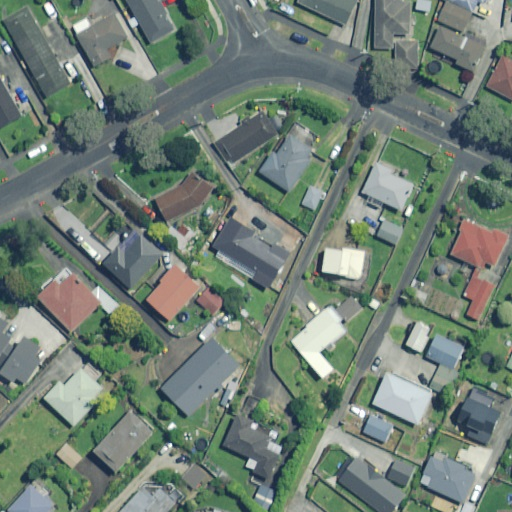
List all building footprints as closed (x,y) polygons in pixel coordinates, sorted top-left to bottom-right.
[(176,30),(159,0),(127,0),(152,44),(176,30)] [(358,1),(356,0),(300,0),(299,3),(346,26),(358,1)] [(394,0),(376,0),(374,48),(395,49),(394,68),(418,69),(420,40),(410,40),(410,35),(411,1),(394,0)] [(448,0),(447,4),(472,15),(478,1),(484,4),(485,0),(448,0)] [(472,15),(447,4),(439,21),(464,32),(472,15)] [(70,85),(27,9),(4,22),(47,98),(70,85)] [(128,39),(115,15),(95,26),(90,17),(74,26),(96,67),(111,59),(106,50),(128,39)] [(485,47),(441,27),(432,48),(459,61),(457,64),(474,72),(485,47)] [(511,62),(503,57),(487,87),(511,100),(511,62)] [(0,129),(22,118),(0,76),(0,129)] [(271,119),(265,123),(260,115),(216,143),(231,166),(281,134),(271,119)] [(317,154),(292,136),(278,156),(275,154),(262,173),(290,193),(317,154)] [(393,170),(378,163),(365,193),(371,195),(367,202),(382,209),(385,203),(402,211),(413,184),(391,175),(393,170)] [(215,190),(194,172),(187,184),(154,199),(165,223),(201,208),(215,190)] [(324,194),(311,188),(302,205),(316,211),(324,194)] [(403,228),(379,217),(372,233),(395,244),(403,228)] [(256,234),(232,218),(215,245),(221,250),(217,257),(240,272),(244,265),(258,274),(254,280),(269,290),(291,255),(276,245),(273,250),(254,237),(256,234)] [(478,279),(483,269),(485,263),(496,267),(509,236),(494,230),(492,233),(466,222),(451,255),(477,266),(472,277),(464,296),(474,300),(467,315),(479,321),(495,287),(478,279)] [(182,251),(196,235),(184,225),(178,232),(171,227),(164,236),(182,251)] [(163,256),(142,236),(126,254),(120,249),(105,265),(131,290),(163,256)] [(343,252),(327,249),(323,272),(361,279),(365,253),(344,249),(343,252)] [(213,315),(226,301),(206,284),(202,288),(177,264),(160,282),(163,284),(148,300),(171,321),(193,297),(213,315)] [(38,298),(72,333),(100,306),(112,319),(122,310),(100,286),(91,294),(73,276),(68,280),(63,274),(38,298)] [(429,295),(413,288),(409,298),(424,305),(429,295)] [(327,311),(292,341),(324,378),(334,370),(320,353),(345,332),(342,328),(363,309),(352,297),(331,316),(327,311)] [(233,320),(228,313),(214,325),(219,331),(233,320)] [(10,326),(0,318),(0,365),(4,369),(0,374),(13,384),(17,379),(26,385),(42,362),(36,357),(41,350),(26,339),(20,348),(3,335),(10,326)] [(432,330),(417,323),(406,345),(422,352),(432,330)] [(431,389),(449,398),(461,373),(453,370),(464,347),(436,334),(425,356),(442,364),(431,389)] [(242,366),(214,338),(163,389),(190,417),(242,366)] [(104,390),(83,370),(66,387),(61,382),(45,398),(75,427),(100,401),(96,398),(104,390)] [(433,396),(388,374),(373,404),(418,426),(433,396)] [(494,401),(472,391),(458,422),(473,428),(469,437),(488,445),(501,414),(490,409),(494,401)] [(155,433),(132,412),(95,452),(118,473),(155,433)] [(276,446),(281,435),(273,432),(270,437),(251,429),(254,422),(238,415),(225,446),(251,458),(246,469),(270,479),(283,449),(276,446)] [(393,427),(373,417),(365,433),(385,444),(393,427)] [(82,458),(67,445),(57,456),(73,469),(82,458)] [(466,467),(434,453),(420,484),(463,503),(476,475),(465,470),(466,467)] [(393,511),(406,495),(354,456),(336,481),(377,511),(393,511)] [(407,486),(417,468),(400,459),(390,477),(407,486)] [(208,475),(197,465),(183,479),(195,490),(208,475)] [(172,484),(150,482),(123,511),(168,511),(184,494),(172,484)] [(56,506),(32,485),(8,511),(9,511),(53,511),(52,511),(56,506)] [(273,511),(281,496),(261,487),(254,503),(273,511)]
